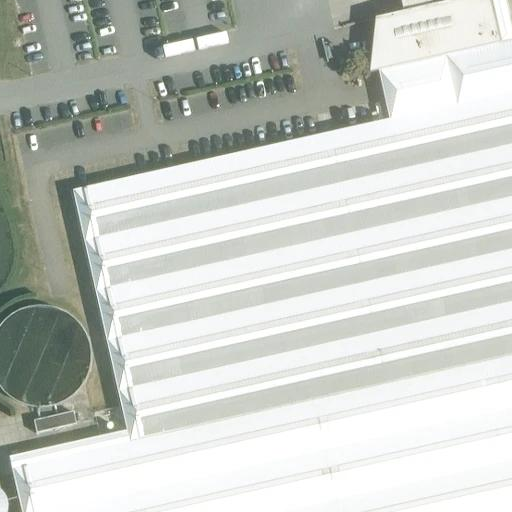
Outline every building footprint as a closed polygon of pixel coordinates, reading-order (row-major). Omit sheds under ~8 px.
[(455,106),(511,93),(511,0),(457,0),(456,1),(456,2),(374,21),(368,75),(379,73),(444,58),(455,106)] [(444,58),(379,73),(389,121),(455,106),(444,58)] [(511,511),(511,93),(455,106),(389,121),(72,193),(126,433),(9,459),(20,511),(511,511)] [(90,383),(84,339),(68,305),(12,312),(0,317),(0,385),(10,405),(35,402),(42,417),(56,415),(54,401),(90,383)] [(75,425),(73,413),(33,422),(36,434),(75,425)] [(0,511),(5,511),(13,497),(0,491),(0,511)]
